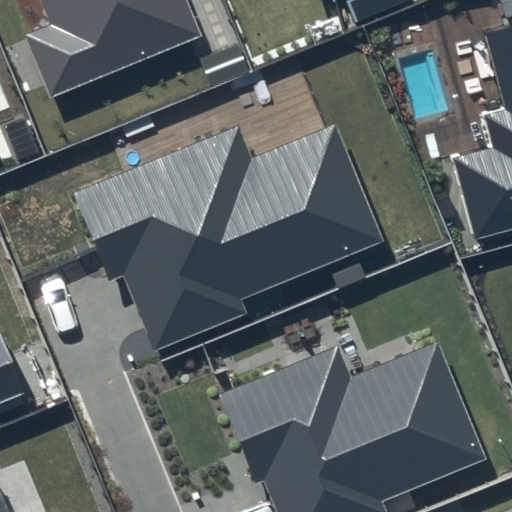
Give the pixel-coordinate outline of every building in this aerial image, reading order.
[(40,0),(51,25),(26,36),(52,98),(201,36),(185,0),(40,0)] [(511,23),(484,31),(504,107),(481,114),(490,146),(453,156),(476,238),(511,228),(511,23)] [(254,153),(241,122),(71,191),(108,280),(123,274),(153,346),(243,309),(239,300),(386,240),(336,119),(254,153)] [(0,401),(22,392),(0,338),(0,401)] [(336,345),(218,394),(256,485),(264,482),(276,511),(385,511),(381,501),(485,458),(436,341),(349,377),(336,345)]
